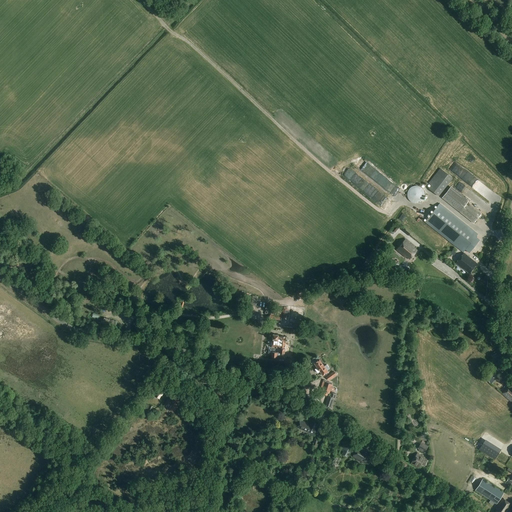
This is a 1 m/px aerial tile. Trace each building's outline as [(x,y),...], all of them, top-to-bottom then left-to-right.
[(370,180),(375,173),(363,163),(358,169),(370,180)] [(429,183),(432,185),(429,189),(439,197),(453,179),(440,168),(429,183)] [(471,178),(462,171),(458,177),(470,186),(472,184),(469,181),(471,178)] [(396,200),(402,193),(390,184),(384,191),(396,200)] [(383,198),(382,199),(365,186),(363,188),(366,190),(363,194),(378,205),(379,204),(385,209),(387,207),(390,209),(393,205),(383,198)] [(422,202),(423,201),(423,199),(424,198),(425,196),(425,195),(425,193),(424,192),(424,191),(423,189),(422,188),(420,187),(419,187),(418,186),(416,186),(415,186),(413,187),(412,187),(410,188),(409,189),(409,191),(408,192),(407,193),(407,195),(407,196),(408,198),(408,199),(409,200),(410,202),(412,202),(413,203),(414,203),(416,204),(417,203),(419,203),(420,202),(422,202)] [(474,223),(481,214),(468,203),(469,201),(451,187),(443,198),(474,223)] [(478,235),(440,204),(425,222),(463,252),(465,250),(469,252),(479,240),(476,237),(478,235)] [(410,259),(417,250),(414,248),(415,247),(405,239),(396,250),(406,258),(406,256),(410,259)] [(378,262),(382,257),(375,252),(372,258),(378,262)] [(470,273),(478,264),(464,253),(456,263),(464,270),(465,269),(470,273)] [(444,270),(446,267),(436,261),(433,266),(446,274),(447,272),(444,270)] [(281,316),(270,315),(270,322),(281,323),(281,316)] [(285,354),(286,337),(278,336),(278,335),(273,335),(272,348),(269,347),(269,353),(272,354),(271,357),(277,358),(277,352),(280,352),(280,353),(282,353),(285,354)] [(495,362),(500,358),(496,352),(491,356),(495,362)] [(324,366),(320,360),(314,364),(317,368),(315,369),(318,373),(320,372),(323,376),(329,372),(327,370),(330,369),(327,364),(324,366)] [(485,379),(490,383),(498,374),(494,370),(485,379)] [(334,371),(326,377),(329,381),(337,375),(334,371)] [(330,394),(332,385),(325,382),(322,392),(330,394)] [(511,387),(510,386),(503,394),(511,401),(511,400),(511,387)] [(162,396),(165,390),(158,387),(154,396),(160,399),(162,396)] [(335,400),(337,394),(331,392),(330,396),(328,395),(325,407),(331,409),(334,400),(335,400)] [(181,401),(176,398),(177,397),(175,395),(172,401),(170,400),(170,401),(168,400),(164,405),(166,407),(168,408),(167,409),(173,412),(177,405),(178,406),(181,401)] [(309,426),(310,424),(301,420),(297,427),(315,435),(318,430),(316,429),(319,424),(312,421),(309,426)] [(425,453),(429,446),(421,442),(418,449),(425,453)] [(501,451),(485,442),(480,450),(496,459),(501,451)] [(368,464),(373,457),(366,452),(365,451),(358,447),(353,456),(363,462),(366,463),(367,463),(368,464)] [(426,466),(428,459),(424,457),(418,453),(411,463),(419,468),(421,464),(426,466)] [(497,505),(505,493),(484,479),(476,491),(497,505)] [(506,511),(511,504),(504,498),(493,511),(506,511)]
